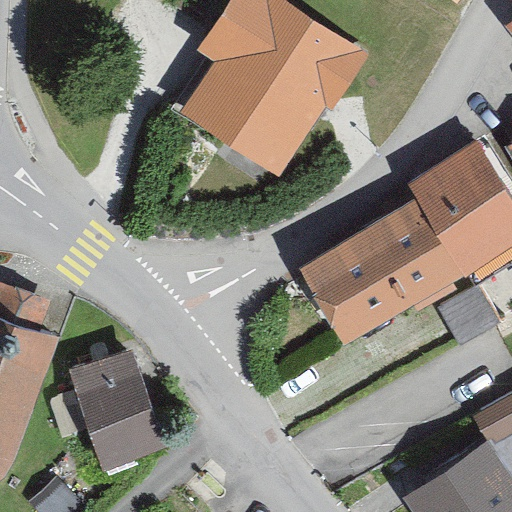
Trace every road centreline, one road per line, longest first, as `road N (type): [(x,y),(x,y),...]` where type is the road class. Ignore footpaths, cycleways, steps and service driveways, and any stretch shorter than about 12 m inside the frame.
road 1 (residential): [(500,0),(437,109),(381,177),(162,323)]
road 2 (unclassified): [(314,511),(162,323)]
road 3 (unclassified): [(162,323),(85,250),(0,190)]
